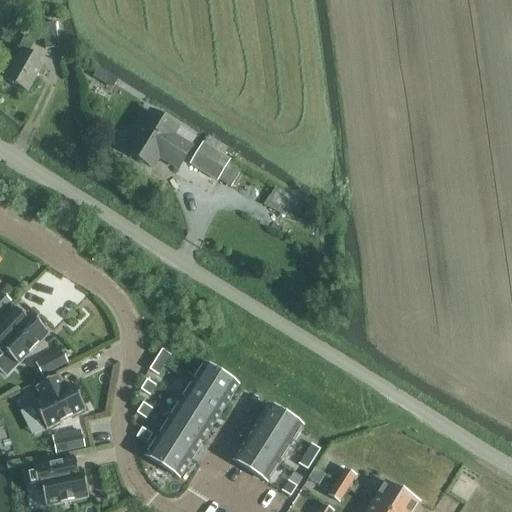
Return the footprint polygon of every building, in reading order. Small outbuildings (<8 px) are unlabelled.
[(46,50),(59,48),(55,23),(42,25),(46,50)] [(28,93),(44,65),(45,64),(22,51),(5,80),(28,93)] [(109,74),(99,68),(93,78),(98,81),(106,79),(109,74)] [(183,172),(196,150),(174,136),(178,129),(151,112),(126,152),(154,169),(160,159),(183,172)] [(217,181),(229,160),(203,145),(191,165),(217,181)] [(3,294),(0,296),(0,313),(11,302),(3,294)] [(15,309),(0,324),(0,353),(4,357),(0,361),(0,369),(8,377),(49,335),(29,315),(25,318),(15,308),(15,309)] [(163,351),(155,363),(164,368),(172,357),(163,351)] [(155,363),(150,371),(159,377),(164,368),(155,363)] [(205,365),(192,386),(226,407),(239,386),(205,365)] [(43,400),(34,405),(47,431),(86,411),(73,385),(65,389),(59,377),(37,388),(36,388),(43,400)] [(148,381),(141,391),(150,396),(156,386),(148,381)] [(192,386),(180,404),(214,425),(226,407),(192,386)] [(144,404),(137,414),(146,420),(152,409),(144,404)] [(180,404),(169,422),(202,444),(214,425),(180,404)] [(267,407),(256,426),(289,447),(301,428),(267,407)] [(169,422),(157,441),(191,462),(202,444),(169,422)] [(256,426),(244,444),(278,465),(289,447),(256,426)] [(143,429),(137,438),(147,444),(153,436),(143,429)] [(157,441),(146,458),(180,479),(191,462),(157,441)] [(266,484),(278,465),(244,444),(232,463),(266,484)] [(311,447),(305,457),(313,462),(319,452),(311,447)] [(307,472),(313,462),(305,457),(298,467),(307,472)] [(75,458),(33,467),(34,471),(39,492),(43,491),(46,508),(89,499),(83,471),(78,472),(75,458)] [(346,493),(355,479),(345,473),(336,486),(346,493)] [(387,483),(370,508),(376,511),(414,511),(420,504),(387,483)] [(290,499),(296,489),(288,484),(281,494),(290,499)] [(337,506),(346,493),(336,486),(327,499),(337,506)]
